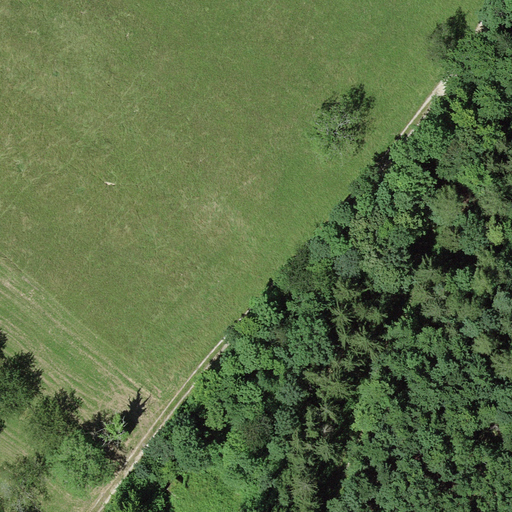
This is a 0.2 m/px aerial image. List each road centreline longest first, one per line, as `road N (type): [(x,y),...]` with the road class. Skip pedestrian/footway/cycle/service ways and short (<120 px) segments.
road 1 (track): [(93,511),(414,126),(500,0)]
road 2 (track): [(443,85),(438,164),(400,294),(319,511)]
